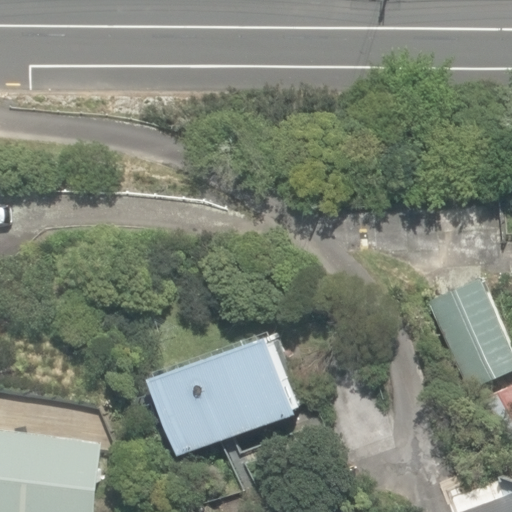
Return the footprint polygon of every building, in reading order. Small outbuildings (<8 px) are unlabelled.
[(420,303),(461,393),(511,370),(511,335),(485,275),(420,303)] [(155,374),(184,453),(307,408),(279,329),(155,374)] [(494,448),(511,442),(511,386),(477,398),(494,448)] [(0,511),(97,511),(106,440),(0,426),(0,511)] [(511,511),(511,489),(453,511),(511,511)]
